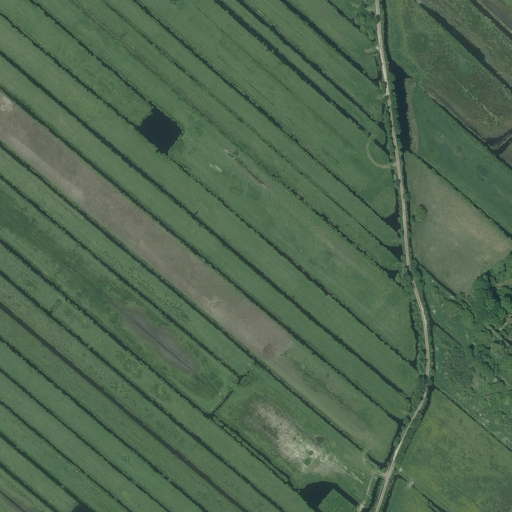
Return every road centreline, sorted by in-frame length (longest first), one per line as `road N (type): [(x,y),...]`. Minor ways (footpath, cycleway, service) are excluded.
road 1 (track): [(375,511),(427,371),(376,0)]
road 2 (track): [(248,364),(371,471),(388,476)]
